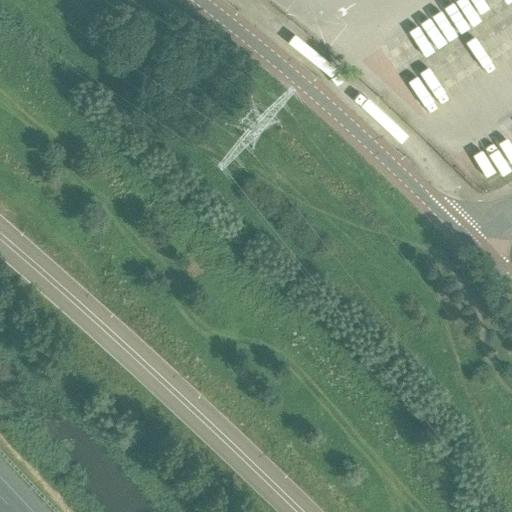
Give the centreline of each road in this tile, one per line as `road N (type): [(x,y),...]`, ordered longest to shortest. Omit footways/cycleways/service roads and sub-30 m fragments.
road 1 (unclassified): [(196,0),(302,84),(465,238)]
road 2 (secondary): [(40,270),(298,511)]
